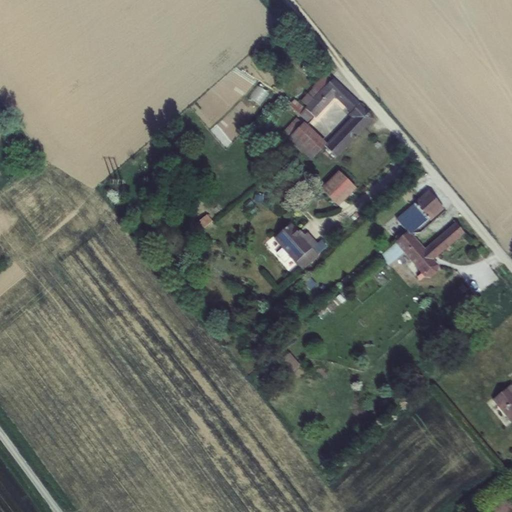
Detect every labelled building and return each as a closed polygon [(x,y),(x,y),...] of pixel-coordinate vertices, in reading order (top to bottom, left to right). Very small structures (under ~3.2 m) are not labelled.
[(295,100),(290,106),(309,124),(334,97),(351,113),(350,114),(355,119),(328,148),(337,157),(373,119),(333,80),(327,74),(313,89),(314,89),(302,102),(308,108),(306,110),(295,100)] [(240,134),(269,98),(242,98),(235,107),(227,107),(231,110),(231,119),(218,119),(218,109),(214,105),(214,110),(208,110),(209,118),(219,126),(233,126),(233,134),(240,134)] [(312,160),(325,146),(297,119),(284,133),(312,160)] [(340,171),(322,189),(339,206),(357,187),(340,171)] [(427,181),(413,193),(419,201),(397,220),(408,232),(397,242),(419,268),(418,268),(423,274),(423,273),(426,276),(432,276),(437,272),(437,266),(432,260),(464,233),(457,224),(425,251),(411,235),(443,208),(430,193),(434,189),(427,181)] [(206,214),(194,225),(200,232),(212,221),(206,214)] [(302,238),(291,225),(275,239),(283,248),(277,254),(285,263),(291,257),(303,270),(319,256),(313,249),(317,245),(307,234),(302,238)] [(511,387),(510,386),(493,400),(511,422),(511,421),(511,387)]
